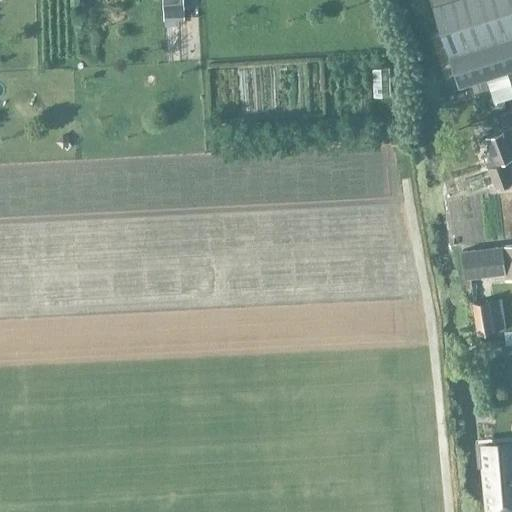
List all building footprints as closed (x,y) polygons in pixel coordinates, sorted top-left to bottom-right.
[(161,0),(162,8),(182,8),(181,0),(161,0)] [(511,0),(431,0),(434,6),(435,6),(449,56),(450,56),(459,86),(487,77),(508,70),(511,68),(511,0)] [(184,24),(185,10),(163,9),(163,23),(184,24)] [(511,97),(511,83),(508,70),(487,77),(495,103),(511,97)] [(486,137),(492,152),(482,157),(487,167),(496,188),(511,182),(511,173),(506,160),(511,157),(511,109),(498,114),(504,130),(486,137)] [(506,279),(511,278),(511,244),(462,251),(465,278),(505,273),(506,279)] [(492,333),(505,331),(501,300),(489,301),(473,303),(478,336),(492,333)] [(511,511),(511,440),(481,442),(488,511),(511,511)]
